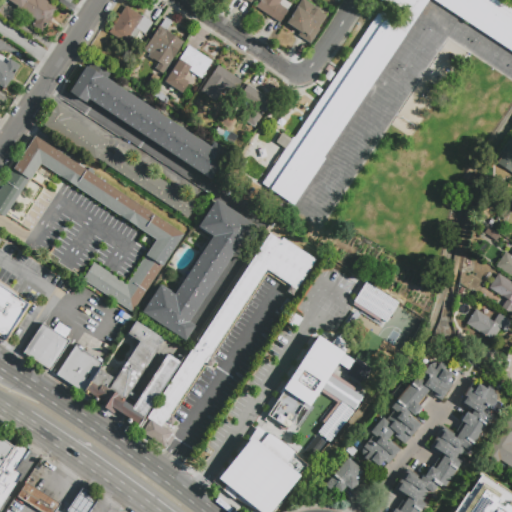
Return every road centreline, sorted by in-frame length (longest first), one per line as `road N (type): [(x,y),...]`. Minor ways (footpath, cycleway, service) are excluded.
road 1 (residential): [(97,0),(0,148)]
road 2 (primary): [(148,465),(9,371)]
road 3 (primary): [(24,421),(152,511)]
road 4 (residential): [(180,0),(298,76)]
